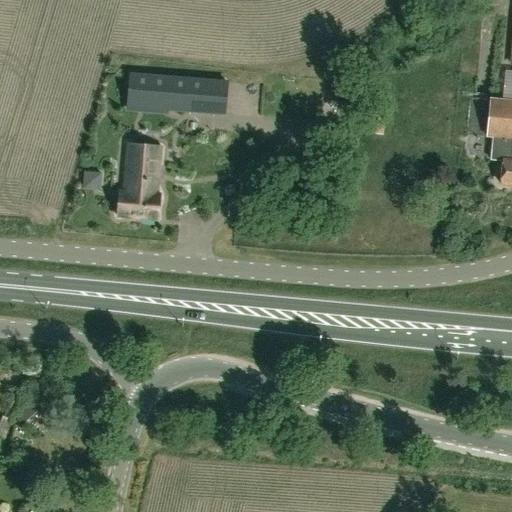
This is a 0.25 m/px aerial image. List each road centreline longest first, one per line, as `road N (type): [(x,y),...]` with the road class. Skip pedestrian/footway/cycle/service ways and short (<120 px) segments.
road 1 (unclassified): [(511,264),(438,281),(381,281),(0,250)]
road 2 (primary): [(430,327),(0,288)]
road 3 (tertiary): [(511,447),(204,366),(185,366),(144,386)]
road 4 (unclassified): [(144,386),(90,351),(43,333),(0,329)]
road 5 (tertiary): [(111,511),(144,386)]
